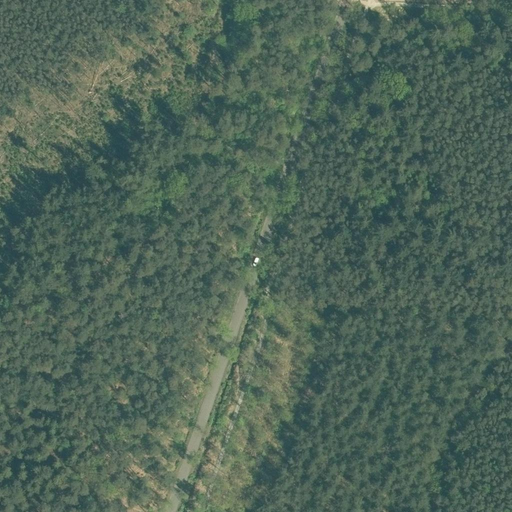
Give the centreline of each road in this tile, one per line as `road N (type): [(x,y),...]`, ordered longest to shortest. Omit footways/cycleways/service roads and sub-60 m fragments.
road 1 (tertiary): [(170,511),(347,0)]
road 2 (track): [(511,334),(440,434),(426,511)]
